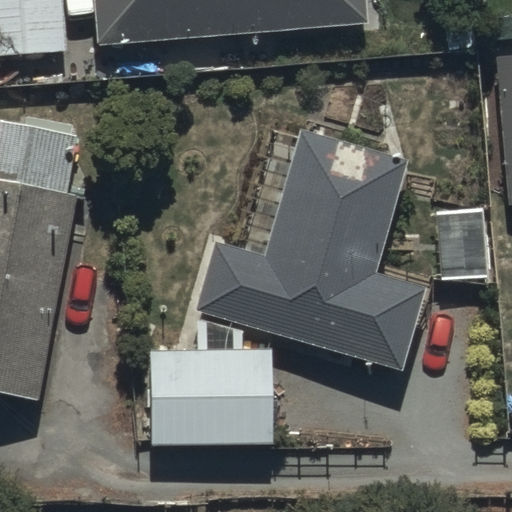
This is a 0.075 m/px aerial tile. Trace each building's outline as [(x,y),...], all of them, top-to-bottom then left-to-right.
[(62,0),(0,0),(0,83),(20,84),(20,52),(63,51),(62,0)] [(366,0),(94,0),(98,42),(368,23),(366,0)] [(511,57),(499,58),(511,204),(511,203),(511,57)] [(0,391),(42,399),(78,199),(66,197),(78,132),(0,118),(0,119),(0,391)] [(215,246),(197,312),(400,367),(423,284),(377,272),(407,161),(297,131),(262,259),(215,246)] [(492,211),(445,209),(442,280),(489,282),(492,211)] [(269,431),(267,342),(142,345),(144,434),(269,431)]
